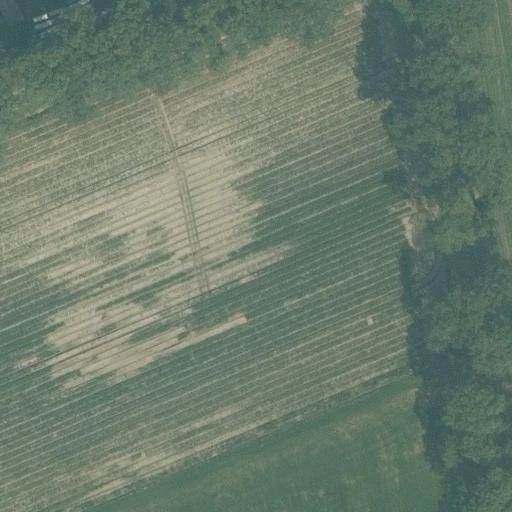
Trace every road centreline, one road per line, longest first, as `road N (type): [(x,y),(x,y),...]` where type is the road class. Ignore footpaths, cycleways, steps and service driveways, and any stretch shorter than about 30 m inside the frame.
road 1 (track): [(511,505),(430,0)]
road 2 (unclassified): [(0,115),(288,0)]
